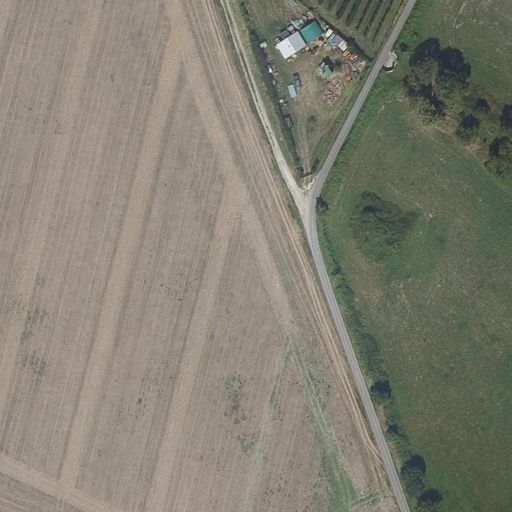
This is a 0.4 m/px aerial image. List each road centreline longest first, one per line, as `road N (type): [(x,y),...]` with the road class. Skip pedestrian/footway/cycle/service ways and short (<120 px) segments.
road 1 (unclassified): [(413,0),(307,216),(405,511)]
road 2 (track): [(307,216),(218,0)]
